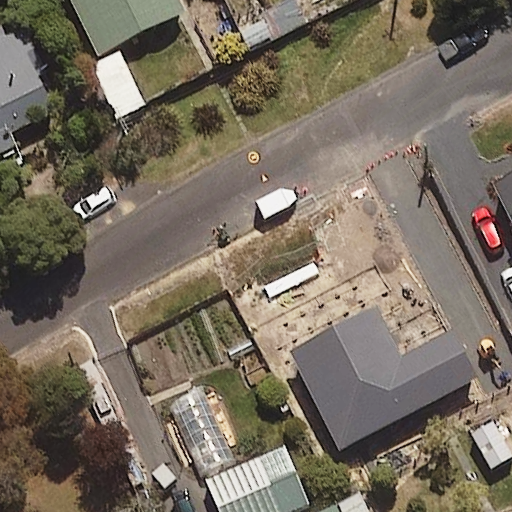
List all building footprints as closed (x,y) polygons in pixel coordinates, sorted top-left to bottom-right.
[(71,0),(97,53),(184,11),(178,0),(71,0)] [(0,153),(18,146),(11,129),(55,111),(39,74),(48,70),(29,24),(0,36),(0,153)] [(119,117),(146,104),(120,52),(93,65),(119,117)] [(511,168),(491,178),(511,223),(511,168)] [(475,371),(501,355),(479,316),(452,332),(475,371)] [(354,349),(297,379),(343,466),(352,461),(365,487),(413,462),(354,349)] [(221,511),(292,511),(309,505),(285,447),(208,479),(221,511)] [(370,511),(359,490),(316,511),(370,511)]
